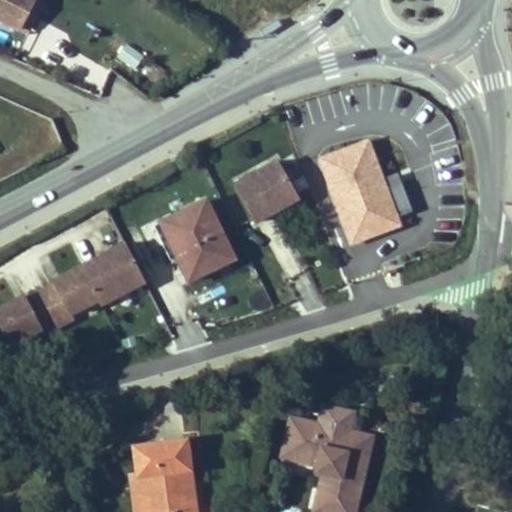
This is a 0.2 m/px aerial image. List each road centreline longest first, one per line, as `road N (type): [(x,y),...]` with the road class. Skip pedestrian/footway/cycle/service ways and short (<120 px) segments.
road 1 (unclassified): [(0,386),(46,385),(142,362),(483,265)]
road 2 (tertiary): [(450,511),(483,265)]
road 3 (secondary): [(139,128),(0,196)]
road 4 (residential): [(139,128),(0,67)]
road 5 (secondary): [(261,76),(399,49)]
road 6 (secondary): [(261,76),(139,128)]
road 7 (tertiary): [(492,150),(495,80),(471,23)]
